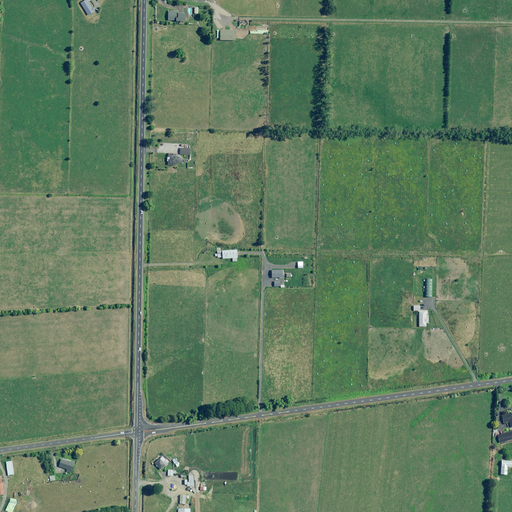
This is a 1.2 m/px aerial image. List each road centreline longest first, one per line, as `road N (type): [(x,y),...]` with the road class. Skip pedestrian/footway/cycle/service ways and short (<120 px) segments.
road 1 (tertiary): [(144,0),(136,432)]
road 2 (unclassified): [(511,379),(136,432)]
road 3 (unclassified): [(0,450),(136,432)]
